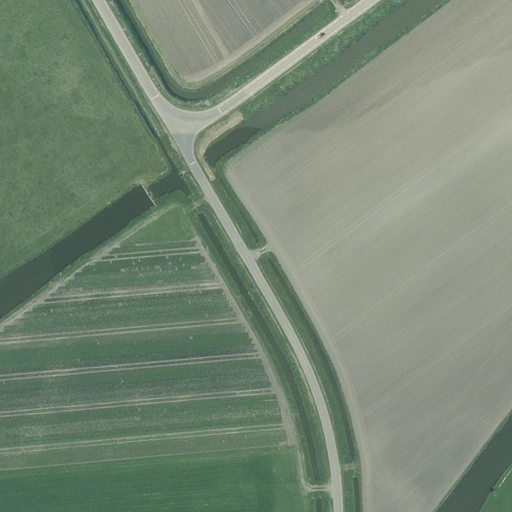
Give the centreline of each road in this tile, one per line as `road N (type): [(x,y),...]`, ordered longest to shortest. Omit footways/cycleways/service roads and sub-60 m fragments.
road 1 (unclassified): [(339,511),(331,435),(305,365),(176,138)]
road 2 (unclassified): [(176,138),(387,0)]
road 3 (unclassified): [(176,138),(97,0)]
